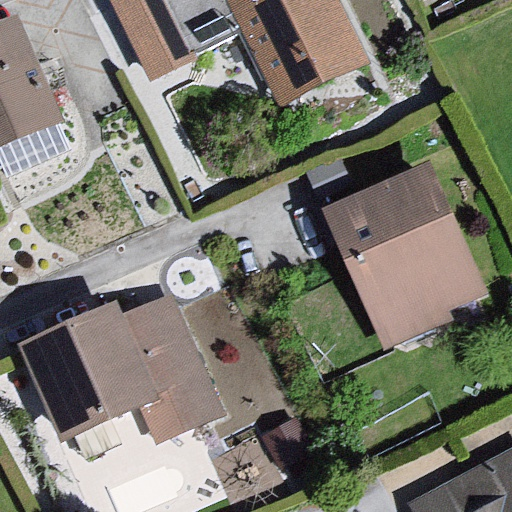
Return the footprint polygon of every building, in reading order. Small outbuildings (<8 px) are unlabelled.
[(158,0),(118,0),(103,8),(142,90),(191,68),(158,0)] [(329,0),(255,0),(224,13),(273,117),(368,77),(329,0)] [(11,31),(0,35),(0,153),(52,134),(11,31)] [(422,180),(314,221),(336,280),(381,355),(483,304),(422,180)] [(110,311),(9,355),(57,450),(136,416),(147,457),(232,423),(181,304),(115,327),(110,311)] [(511,511),(511,454),(402,509),(403,511),(511,511)]
